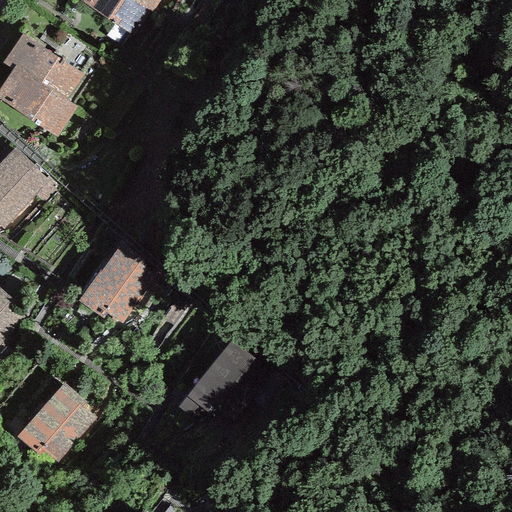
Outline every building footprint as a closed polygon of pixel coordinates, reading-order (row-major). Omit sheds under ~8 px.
[(129,35),(146,10),(131,0),(78,0),(91,9),(129,35)] [(131,0),(146,10),(151,13),(160,0),(131,0)] [(3,63),(13,69),(15,66),(66,101),(83,75),(22,34),(3,63)] [(66,101),(15,66),(13,69),(0,88),(0,100),(56,137),(76,107),(66,101)] [(46,178),(15,147),(0,162),(0,225),(3,229),(35,197),(43,204),(59,187),(48,176),(46,178)] [(154,271),(121,245),(77,300),(102,319),(105,315),(119,326),(155,279),(151,275),(154,271)] [(0,345),(30,313),(0,288),(0,345)] [(231,341),(179,407),(219,439),(271,373),(231,341)] [(93,407),(64,382),(17,437),(40,456),(44,452),(58,463),(97,418),(89,412),(93,407)]
